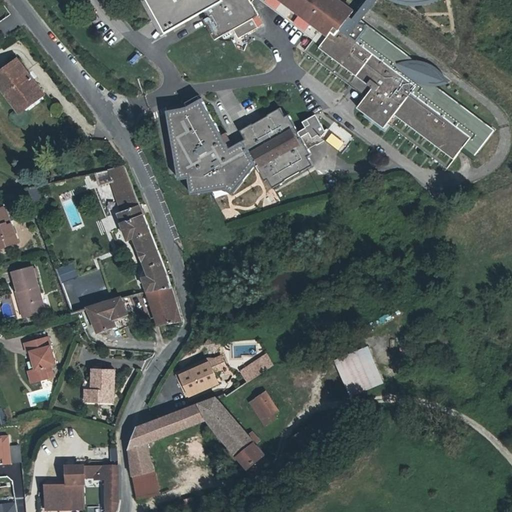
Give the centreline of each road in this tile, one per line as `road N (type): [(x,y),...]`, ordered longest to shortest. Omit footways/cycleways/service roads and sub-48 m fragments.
road 1 (residential): [(123,511),(123,428),(143,381),(184,339),(189,300),(112,120),(17,0)]
road 2 (track): [(156,511),(216,484),(256,480),(317,404),(420,400),(479,422),(511,454)]
road 3 (track): [(281,449),(225,390),(127,419)]
